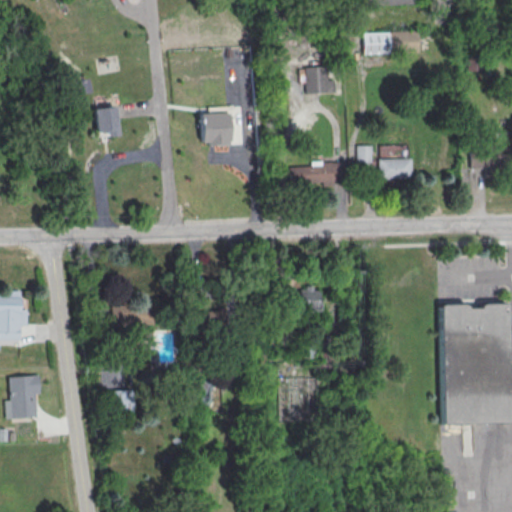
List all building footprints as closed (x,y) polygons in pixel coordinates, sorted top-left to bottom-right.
[(360,32),(415,30),(416,52),(361,54),(360,32)] [(303,67),(304,94),(333,93),(332,79),(326,80),(325,66),(303,67)] [(91,108),(113,106),(116,135),(104,136),(104,130),(94,132),(91,108)] [(197,113),(225,112),(227,145),(206,146),(205,141),(199,142),(197,113)] [(354,145),(369,145),(370,162),(354,162),(354,145)] [(511,145),(511,166),(500,167),(500,173),(482,174),(482,168),(468,169),(467,148),(511,145)] [(375,159),(409,158),(409,178),(376,179),(375,159)] [(337,184),(337,163),(289,163),(289,184),(337,184)] [(318,286),(297,286),(297,310),(318,310),(318,286)] [(18,290),(18,339),(0,339),(0,294),(6,294),(6,290),(18,290)] [(437,304),(506,302),(509,423),(440,424),(437,304)] [(151,338),(150,305),(109,305),(109,328),(135,327),(135,339),(151,338)] [(6,377),(36,374),(37,393),(33,393),(35,416),(9,418),(6,377)] [(129,412),(129,389),(105,389),(105,412),(129,412)]
